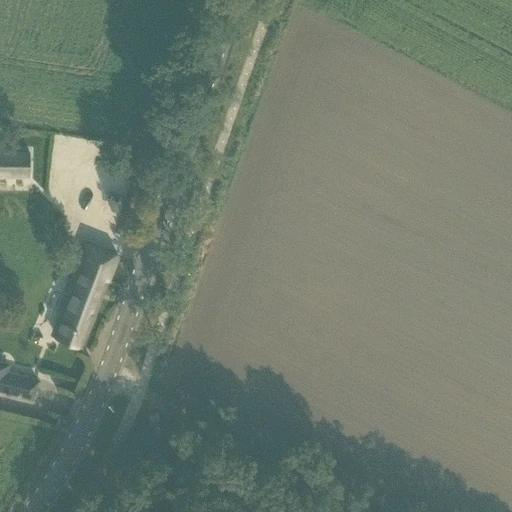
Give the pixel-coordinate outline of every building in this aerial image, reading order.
[(111,149),(107,161),(137,170),(141,159),(111,149)] [(0,151),(0,175),(28,176),(28,152),(0,151)] [(117,255),(98,247),(86,242),(55,318),(62,321),(56,336),(78,345),(85,329),(86,330),(117,255)] [(0,390),(31,398),(33,391),(36,378),(3,371),(5,362),(0,361),(0,390)] [(198,461),(186,452),(170,473),(182,482),(198,461)]
